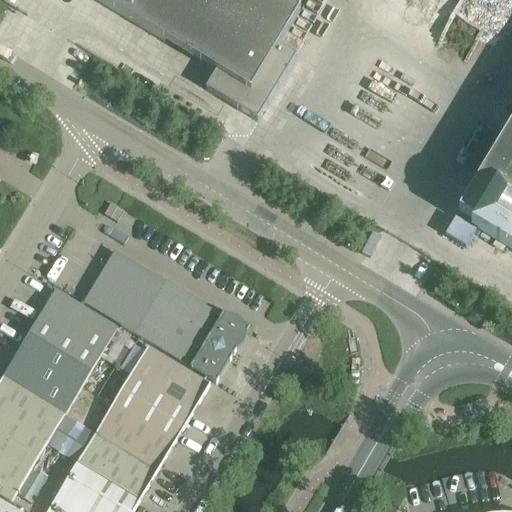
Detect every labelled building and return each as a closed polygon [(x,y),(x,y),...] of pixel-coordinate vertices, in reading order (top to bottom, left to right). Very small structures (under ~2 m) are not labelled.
[(278,0),(92,0),(170,47),(187,57),(216,74),(205,91),(258,123),(289,72),(297,58),(280,48),(301,13),(278,0)] [(451,45),(464,22),(454,16),(441,39),(451,45)] [(383,59),(406,68),(409,59),(387,50),(383,59)] [(412,72),(433,84),(443,66),(422,54),(412,72)] [(356,114),(347,138),(398,158),(407,134),(356,114)] [(511,128),(478,185),(459,216),(511,247),(511,128)] [(375,181),(372,190),(389,196),(392,187),(375,181)] [(117,225),(124,214),(111,206),(104,217),(117,225)] [(115,254),(83,306),(187,369),(216,387),(249,332),(220,314),(218,317),(115,254)] [(55,293),(38,323),(100,361),(118,331),(55,293)] [(38,323),(20,351),(83,389),(100,361),(38,323)] [(148,350),(130,379),(193,417),(210,388),(148,350)] [(20,351),(2,381),(65,419),(83,389),(20,351)] [(130,379),(113,408),(175,446),(193,417),(130,379)] [(2,381),(0,384),(0,418),(48,448),(65,419),(2,381)] [(113,408),(95,438),(157,476),(175,446),(113,408)] [(0,418),(0,497),(13,505),(48,448),(0,418)] [(95,438),(77,466),(140,504),(157,476),(95,438)] [(77,466),(60,494),(89,511),(135,511),(140,504),(77,466)] [(89,511),(60,494),(49,511),(89,511)] [(15,511),(0,502),(0,511),(15,511)]
